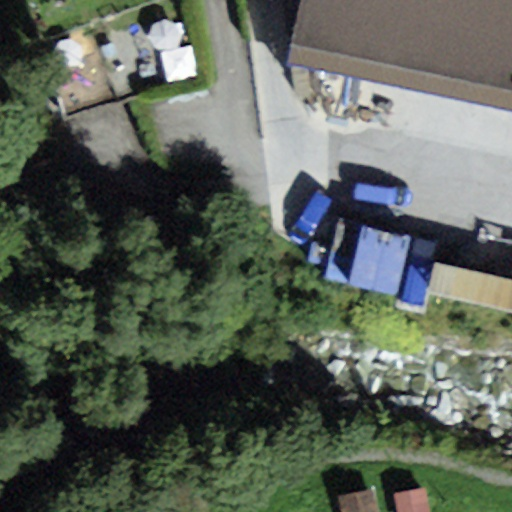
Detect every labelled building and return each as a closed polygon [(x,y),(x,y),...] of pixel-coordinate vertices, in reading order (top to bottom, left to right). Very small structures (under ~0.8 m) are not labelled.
[(511,0),(298,0),(290,39),(511,86),(511,0)] [(47,60),(63,117),(144,95),(128,37),(47,60)] [(511,86),(290,39),(286,64),(511,110),(511,86)] [(420,306),(439,244),(340,214),(322,276),(420,306)] [(392,494),(395,511),(428,511),(424,489),(392,494)] [(340,496),(343,511),(376,511),(373,490),(340,496)]
